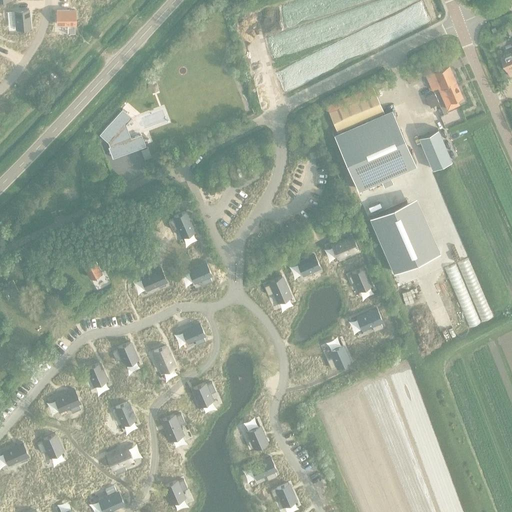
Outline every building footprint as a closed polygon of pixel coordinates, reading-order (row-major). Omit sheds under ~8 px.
[(28,9),(15,10),(17,29),(30,27),(28,9)] [(75,10),(57,10),(57,24),(75,24),(75,10)] [(503,27),(507,36),(511,33),(508,25),(503,27)] [(511,51),(501,57),(506,70),(507,69),(510,76),(511,74),(511,51)] [(448,64),(425,74),(432,90),(438,87),(448,109),(459,104),(456,99),(462,97),(448,64)] [(405,76),(408,81),(418,77),(417,75),(415,72),(405,76)] [(147,82),(150,92),(158,89),(154,80),(147,82)] [(374,91),(328,111),(337,131),(383,111),(374,91)] [(425,97),(430,107),(438,103),(433,93),(425,97)] [(358,189),(380,180),(383,188),(393,184),(389,175),(416,164),(391,107),(333,133),(358,189)] [(121,110),(100,134),(108,142),(110,146),(108,147),(112,157),(144,145),(140,134),(130,138),(125,124),(130,118),(121,110)] [(438,128),(418,137),(432,169),(452,160),(438,128)] [(147,147),(141,150),(142,155),(144,160),(151,157),(149,152),(147,147)] [(406,200),(369,216),(393,271),(430,255),(406,200)] [(174,218),(168,221),(172,229),(178,227),(182,236),(194,230),(186,211),(173,216),(174,218)] [(351,235),(332,244),(337,257),(349,252),(350,255),(357,252),(355,249),(357,248),(351,235)] [(314,254),(297,261),(302,274),(319,267),(314,254)] [(84,266),(90,278),(101,272),(95,260),(84,266)] [(205,261),(188,268),(194,281),(200,279),(202,285),(211,281),(208,275),(211,274),(205,261)] [(160,267),(141,276),(146,289),(157,284),(159,287),(166,284),(164,281),(166,280),(160,267)] [(352,274),(348,276),(351,282),(354,281),(358,290),(371,284),(363,267),(351,273),(352,274)] [(270,283),(264,286),(268,294),(274,292),(278,301),(290,295),(282,276),(269,281),(270,283)] [(0,283),(0,285),(4,294),(8,292),(10,296),(18,292),(12,280),(3,285),(2,283),(0,283)] [(376,308),(356,316),(362,329),(371,325),(374,331),(382,327),(380,321),(382,320),(376,308)] [(199,321),(182,329),(188,341),(193,339),(196,345),(205,341),(202,335),(204,334),(199,321)] [(118,349),(112,351),(115,359),(121,356),(124,363),(137,357),(129,340),(117,346),(118,349)] [(166,345),(153,351),(162,370),(174,364),(166,345)] [(333,356),(327,359),(330,368),(336,365),(337,367),(350,361),(342,345),(330,350),(333,356)] [(88,369),(84,371),(87,377),(91,375),(94,384),(106,379),(99,361),(87,367),(88,369)] [(205,382),(192,388),(199,405),(212,399),(209,393),(215,390),(212,381),(206,384),(205,382)] [(75,388),(54,397),(60,410),(69,406),(71,412),(80,408),(78,402),(81,401),(75,388)] [(116,408),(112,410),(115,416),(118,415),(122,424),(135,418),(128,401),(115,407),(116,408)] [(174,414),(161,419),(170,439),(182,433),(179,424),(185,422),(181,413),(175,415),(174,414)] [(259,425),(247,430),(250,439),(247,440),(250,447),(253,446),(254,447),(267,442),(259,425)] [(43,440),(37,443),(41,452),(47,449),(50,455),(62,450),(55,433),(42,439),(43,440)] [(22,443),(2,451),(8,463),(19,458),(21,461),(27,459),(26,455),(27,455),(22,443)] [(127,446),(107,455),(112,467),(114,467),(117,473),(126,469),(123,463),(132,459),(127,446)] [(270,456),(250,465),(256,477),(265,474),(267,480),(276,476),(274,470),(276,469),(270,456)] [(178,479),(164,485),(171,502),(185,496),(182,489),(187,487),(183,479),(179,481),(178,479)] [(276,489),(271,491),(273,496),(278,493),(283,505),(296,499),(288,483),(275,488),(276,489)] [(107,495),(98,499),(104,511),(124,503),(118,490),(116,491),(114,485),(105,489),(107,495)]
